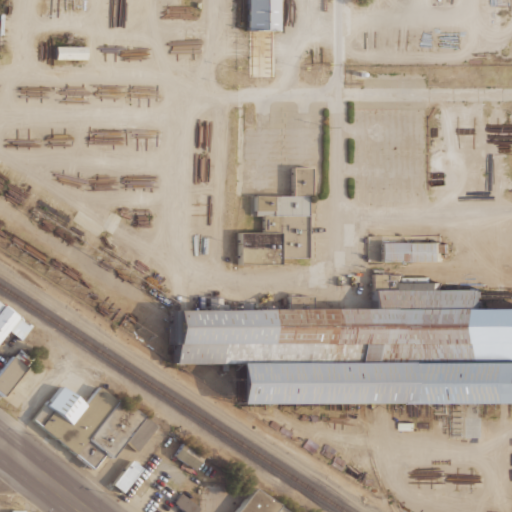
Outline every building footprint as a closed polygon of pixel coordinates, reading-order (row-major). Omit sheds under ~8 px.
[(244,0),(274,0),(274,31),(245,31),(244,0)] [(83,59),(52,59),(52,46),(83,46),(83,59)] [(288,195),(288,167),(308,167),(308,195),(304,195),(304,257),(260,258),(260,215),(251,215),(251,195),(288,195)] [(276,264),(235,264),(234,232),(276,232),(276,264)] [(439,261),(376,261),(376,242),(438,242),(439,261)] [(369,274),(401,273),(401,276),(428,276),(428,282),(435,282),(435,289),(476,289),(476,362),(168,363),(168,309),(367,309),(367,289),(369,289),(369,274)] [(0,334),(0,305),(17,320),(7,331),(5,329),(0,334)] [(0,394),(0,366),(9,356),(23,367),(0,394)] [(511,403),(229,404),(229,363),(511,362),(511,403)] [(71,454),(29,420),(57,386),(80,405),(95,386),(114,401),(71,454)] [(114,401),(116,398),(139,416),(152,427),(134,450),(120,439),(106,458),(101,453),(89,468),(71,454),(114,401)] [(192,469),(171,456),(179,443),(200,455),(192,469)] [(120,492),(109,483),(128,459),(139,468),(120,492)] [(178,492),(178,493),(196,508),(192,511),(182,511),(170,502),(171,501),(157,490),(165,481),(178,492)] [(270,511),(230,511),(250,488),(276,505),(270,511)]
